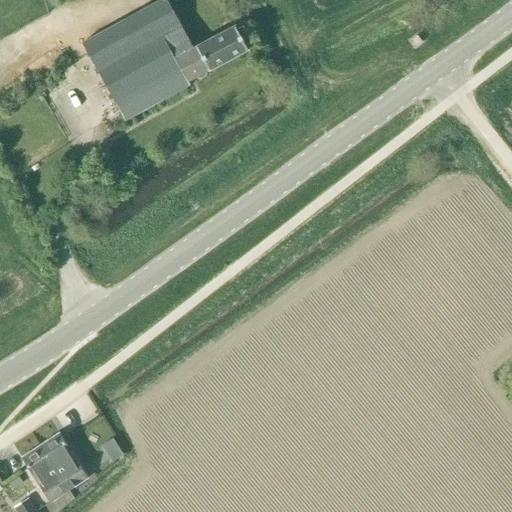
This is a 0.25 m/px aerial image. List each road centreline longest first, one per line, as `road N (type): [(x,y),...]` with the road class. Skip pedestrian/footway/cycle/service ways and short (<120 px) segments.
road 1 (primary): [(0,385),(511,21)]
road 2 (unclassified): [(0,444),(457,95)]
